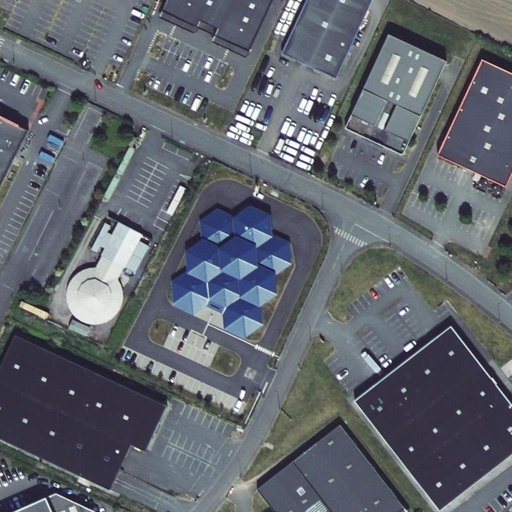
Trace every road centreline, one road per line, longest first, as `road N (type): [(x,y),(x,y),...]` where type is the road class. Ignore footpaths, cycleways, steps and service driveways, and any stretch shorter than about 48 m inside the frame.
road 1 (unclassified): [(360,215),(0,45)]
road 2 (unclassified): [(199,511),(254,435),(360,215)]
road 3 (unclassified): [(511,318),(360,215)]
